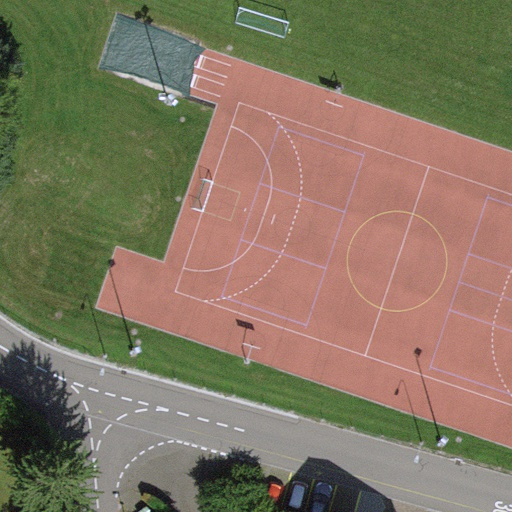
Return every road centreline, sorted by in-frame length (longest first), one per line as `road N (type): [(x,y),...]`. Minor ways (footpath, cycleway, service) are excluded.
road 1 (residential): [(104,414),(172,411),(511,505)]
road 2 (residential): [(0,345),(68,380),(104,414)]
